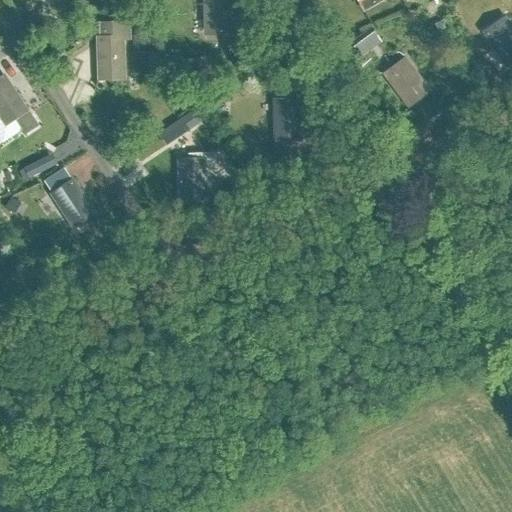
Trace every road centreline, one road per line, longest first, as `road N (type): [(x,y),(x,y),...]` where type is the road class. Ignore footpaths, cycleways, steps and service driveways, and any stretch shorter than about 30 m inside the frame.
road 1 (unclassified): [(0,330),(392,161)]
road 2 (unclassified): [(392,161),(511,344)]
road 3 (residential): [(0,14),(108,178)]
road 4 (residential): [(392,161),(287,0)]
road 5 (residential): [(511,108),(392,161)]
